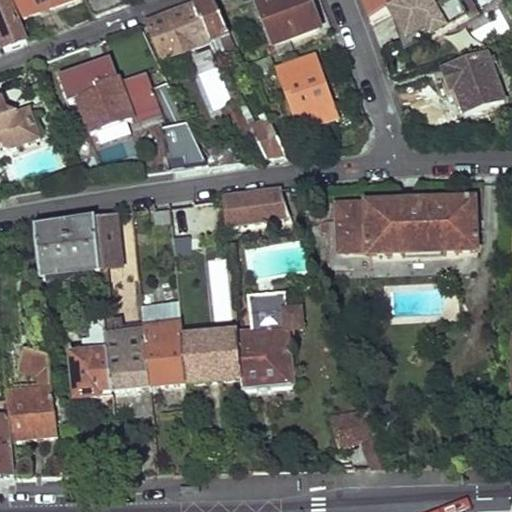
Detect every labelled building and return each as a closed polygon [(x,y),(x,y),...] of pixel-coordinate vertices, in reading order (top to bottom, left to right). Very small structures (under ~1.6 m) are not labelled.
[(0,0),(0,44),(4,54),(25,46),(6,0),(0,0)] [(74,0),(12,0),(19,19),(74,0)] [(83,0),(94,20),(129,6),(126,0),(83,0)] [(273,0),(257,6),(272,48),(318,30),(307,0),(273,0)] [(360,0),(370,23),(381,17),(370,0),(360,0)] [(411,0),(370,0),(381,17),(389,13),(411,0)] [(411,0),(389,13),(407,45),(427,34),(432,41),(480,14),(471,0),(411,0)] [(195,9),(211,42),(228,36),(211,2),(195,9)] [(148,26),(163,61),(211,42),(195,9),(148,26)] [(211,42),(216,53),(234,48),(228,36),(211,42)] [(304,114),(309,130),(340,119),(319,57),(282,70),(298,114),(304,114)] [(248,66),(253,77),(275,69),(272,58),(248,66)] [(118,80),(111,61),(59,81),(68,104),(100,92),(98,87),(118,80)] [(460,94),(468,120),(505,108),(492,61),(445,75),(451,95),(460,94)] [(146,76),(120,85),(135,129),(161,120),(146,76)] [(77,102),(92,137),(134,120),(118,80),(98,87),(100,92),(77,102)] [(189,124),(168,86),(154,92),(169,129),(189,124)] [(240,103),(250,122),(255,121),(241,95),(237,96),(240,103)] [(0,157),(3,148),(12,154),(42,143),(29,110),(8,118),(2,101),(0,100),(0,157)] [(225,110),(236,135),(252,128),(250,122),(240,103),(225,110)] [(268,161),(288,158),(267,113),(260,117),(264,125),(254,131),(268,161)] [(163,131),(174,172),(208,164),(198,141),(189,124),(169,129),(163,131)] [(211,169),(243,165),(230,136),(198,141),(208,164),(211,169)] [(280,189),(224,198),(227,226),(290,217),(280,189)] [(475,206),(368,206),(340,206),(341,251),(365,252),(367,256),(374,256),(475,256),(475,206)] [(114,219),(94,221),(96,237),(100,268),(119,265),(114,219)] [(94,221),(37,229),(42,279),(100,272),(100,268),(96,237),(94,221)] [(176,262),(193,260),(191,238),(174,240),(176,262)] [(300,313),(285,314),(283,297),(250,300),(253,332),(244,334),(238,334),(243,380),(245,394),(293,389),(287,334),(302,332),(300,313)] [(178,306),(143,310),(145,334),(181,329),(180,322),(178,306)] [(112,320),(105,321),(107,337),(121,336),(121,327),(113,327),(112,320)] [(105,321),(92,321),(94,355),(74,358),(78,400),(101,399),(101,394),(112,392),(107,337),(105,321)] [(181,329),(145,334),(150,388),(186,385),(182,340),(181,329)] [(121,336),(107,337),(112,392),(150,388),(145,334),(121,336)] [(238,334),(182,340),(186,385),(243,380),(238,334)] [(31,361),(24,378),(38,386),(39,399),(9,403),(11,421),(14,445),(58,441),(51,368),(31,361)] [(366,412),(333,421),(339,448),(360,444),(376,439),(366,412)] [(0,480),(17,480),(14,445),(11,421),(0,422),(0,480)] [(376,439),(360,444),(371,471),(391,471),(378,438),(376,439)]
